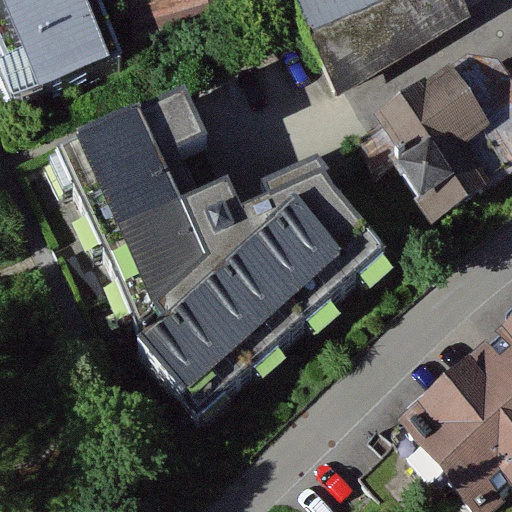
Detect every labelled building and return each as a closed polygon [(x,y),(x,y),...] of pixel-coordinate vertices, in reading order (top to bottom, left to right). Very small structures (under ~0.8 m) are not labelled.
[(0,0),(0,60),(24,114),(122,69),(91,0),(0,0)] [(126,0),(140,49),(200,25),(208,44),(292,8),(288,0),(126,0)] [(288,0),(292,8),(334,99),(461,22),(459,15),(484,0),(288,0)] [(423,110),(386,137),(404,164),(393,171),(435,229),(478,198),(480,201),(511,177),(511,106),(495,84),(468,79),(447,95),(449,98),(438,106),(427,114),(423,110)] [(387,263),(337,209),(342,205),(318,176),(262,202),(267,212),(238,225),(206,156),(208,155),(185,107),(57,167),(139,341),(159,333),(165,339),(138,362),(199,429),(387,263)] [(511,352),(410,441),(472,511),(489,511),(511,492),(511,352)]
